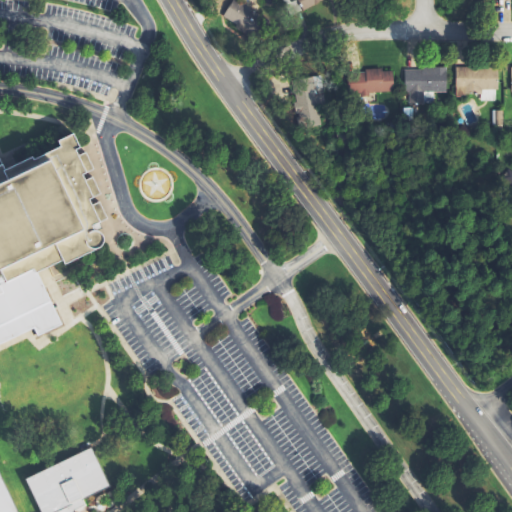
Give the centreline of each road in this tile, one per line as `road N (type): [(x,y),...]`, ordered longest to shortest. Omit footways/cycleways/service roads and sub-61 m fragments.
road 1 (tertiary): [(171,0),(511,467)]
road 2 (residential): [(337,234),(277,277),(214,191),(159,143),(78,103),(0,87)]
road 3 (residential): [(226,85),(342,35),(511,32)]
road 4 (residential): [(428,511),(320,357),(277,277)]
